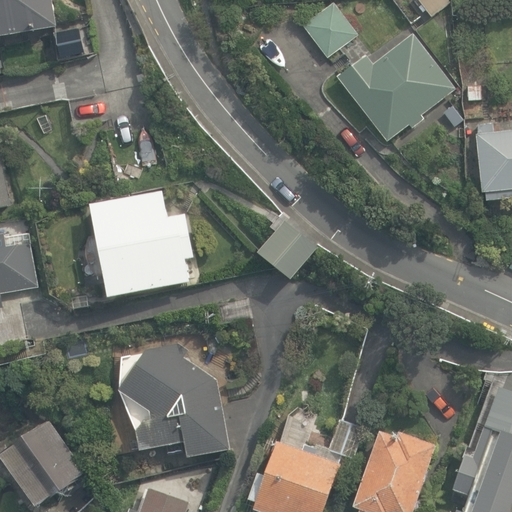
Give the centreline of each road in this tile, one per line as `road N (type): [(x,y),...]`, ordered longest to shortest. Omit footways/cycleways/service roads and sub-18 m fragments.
road 1 (residential): [(154,0),(207,91),(279,168),(345,223),(511,301)]
road 2 (residential): [(511,358),(478,356),(247,281)]
